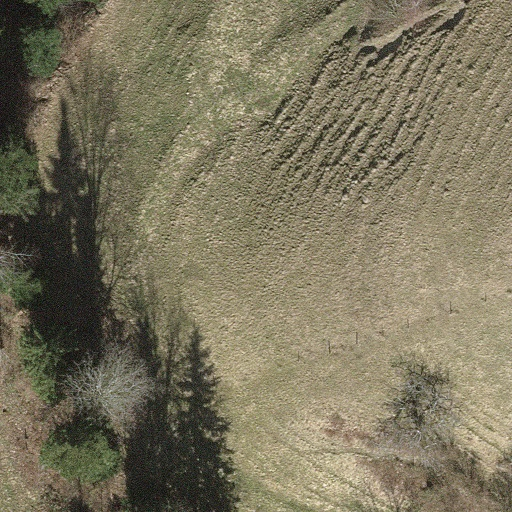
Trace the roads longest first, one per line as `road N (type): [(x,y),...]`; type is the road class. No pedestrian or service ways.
road 1 (track): [(293,511),(214,458),(171,401),(146,333),(145,245),(171,183),(197,150),(373,0)]
road 2 (track): [(247,0),(223,67),(229,118)]
